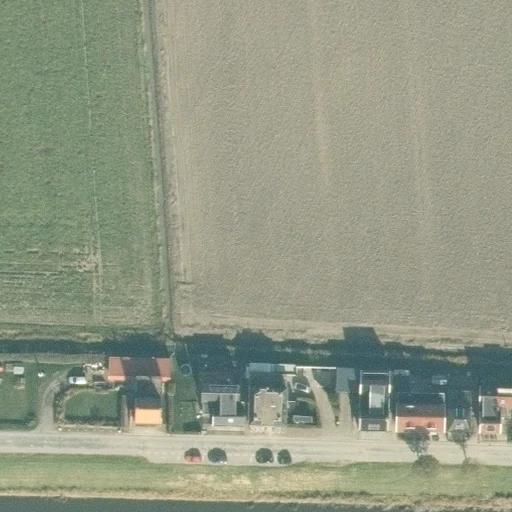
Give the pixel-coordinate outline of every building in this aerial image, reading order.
[(110,359),(109,378),(135,379),(133,424),(158,425),(160,384),(169,384),(170,361),(160,361),(110,359)] [(386,432),(387,386),(387,373),(359,372),(358,402),(357,432),(386,432)] [(247,428),(283,429),(284,390),(285,376),(267,376),(267,374),(248,374),(247,390),(248,390),(247,428)] [(393,374),(393,389),(405,389),(405,374),(393,374)] [(200,387),(199,403),(201,403),(201,416),(211,416),(210,427),(242,427),(243,427),(243,404),(238,404),(238,387),(200,387)] [(478,402),(478,435),(499,435),(499,419),(509,420),(509,409),(511,409),(511,388),(479,387),(478,394),(478,402)] [(468,434),(469,394),(447,393),(446,433),(468,434)] [(441,408),(442,396),(396,395),(396,432),(441,433),(442,408),(441,408)]
